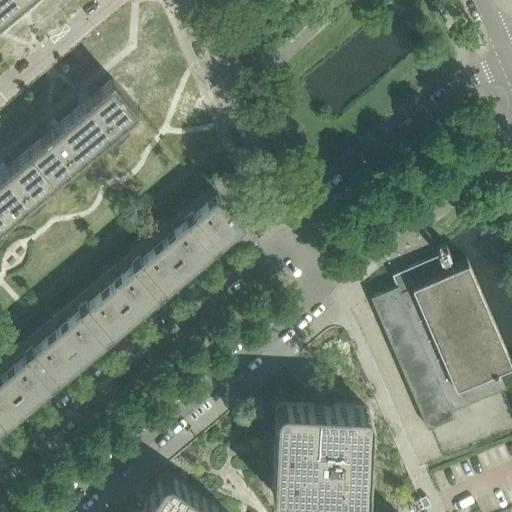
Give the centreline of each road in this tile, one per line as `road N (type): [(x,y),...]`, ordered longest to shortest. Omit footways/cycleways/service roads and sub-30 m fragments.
road 1 (residential): [(285,235),(0,468)]
road 2 (residential): [(51,511),(314,294)]
road 3 (residential): [(503,48),(285,235)]
road 4 (residential): [(314,294),(511,117)]
road 5 (residential): [(285,235),(184,0)]
road 6 (residential): [(0,98),(117,0)]
